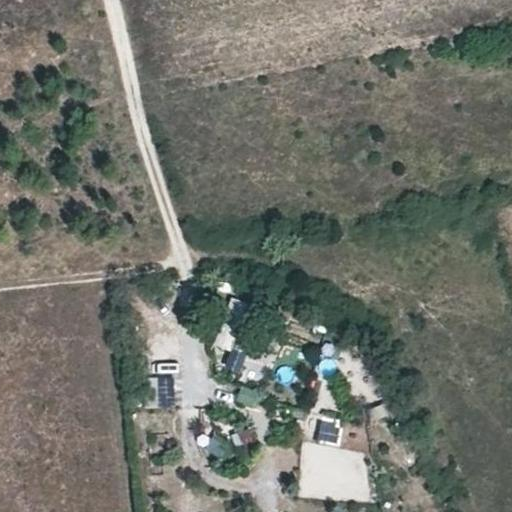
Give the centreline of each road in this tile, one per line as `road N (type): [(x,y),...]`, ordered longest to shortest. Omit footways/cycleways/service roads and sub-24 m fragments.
road 1 (track): [(0,286),(183,255),(111,0)]
road 2 (track): [(190,400),(183,255)]
